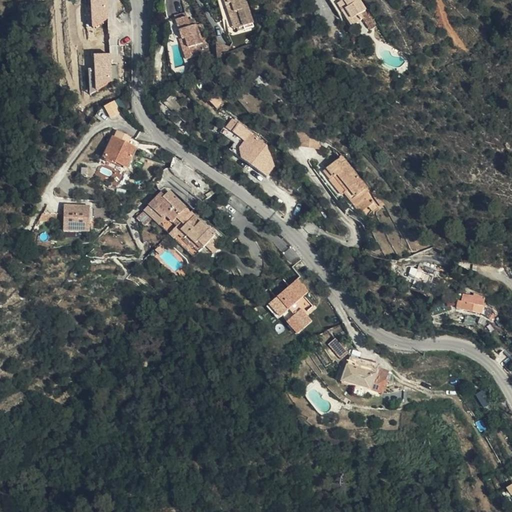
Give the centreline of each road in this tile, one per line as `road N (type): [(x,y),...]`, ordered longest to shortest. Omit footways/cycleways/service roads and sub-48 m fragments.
road 1 (tertiary): [(133,0),(141,106),(152,130),(270,216),(382,339),(473,351),(511,400)]
road 2 (unknown): [(166,140),(112,130),(86,149),(65,199)]
